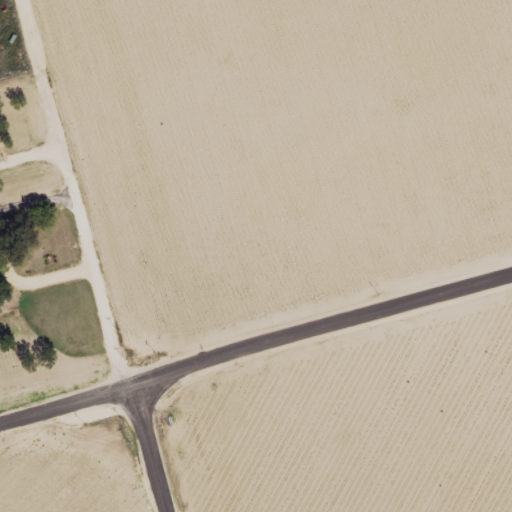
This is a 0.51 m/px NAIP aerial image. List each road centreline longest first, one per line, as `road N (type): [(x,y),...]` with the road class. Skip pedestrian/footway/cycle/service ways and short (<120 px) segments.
road 1 (residential): [(0,424),(511,283)]
road 2 (residential): [(166,511),(131,388)]
